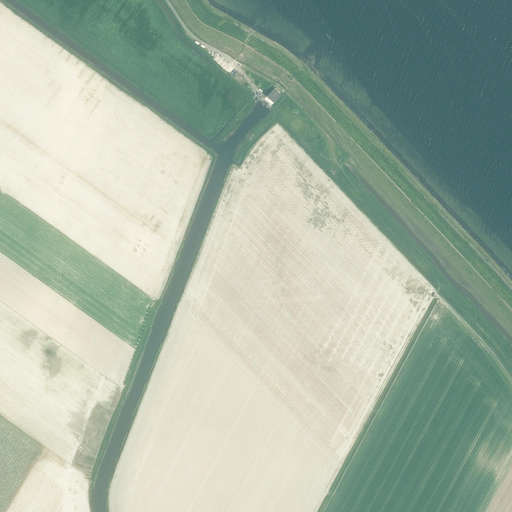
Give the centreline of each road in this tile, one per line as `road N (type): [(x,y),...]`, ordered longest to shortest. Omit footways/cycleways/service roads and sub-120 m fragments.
road 1 (track): [(442,278),(316,511)]
road 2 (track): [(442,278),(337,161),(324,130),(273,81)]
road 3 (unclassified): [(273,81),(209,49),(163,0)]
